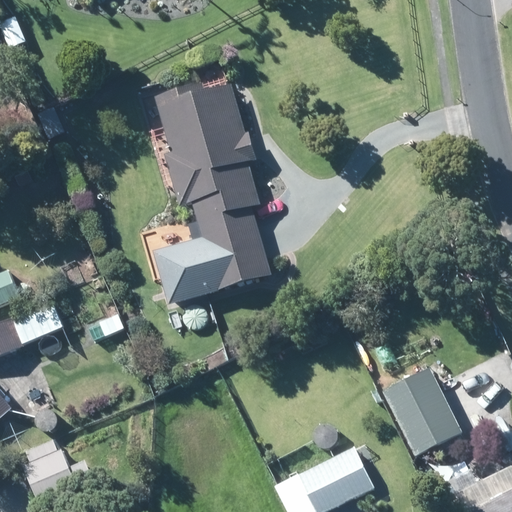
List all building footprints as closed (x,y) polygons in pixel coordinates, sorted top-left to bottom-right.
[(240,73),(159,94),(206,291),(276,281),(240,73)] [(29,257),(0,270),(0,360),(63,332),(29,257)] [(438,358),(384,383),(425,469),(478,444),(438,358)] [(0,400),(0,425),(13,413),(0,400)] [(75,432),(17,455),(39,511),(47,511),(99,492),(75,432)] [(359,451),(295,479),(309,511),(347,511),(380,498),(359,451)] [(511,511),(511,476),(461,503),(466,511),(511,511)]
